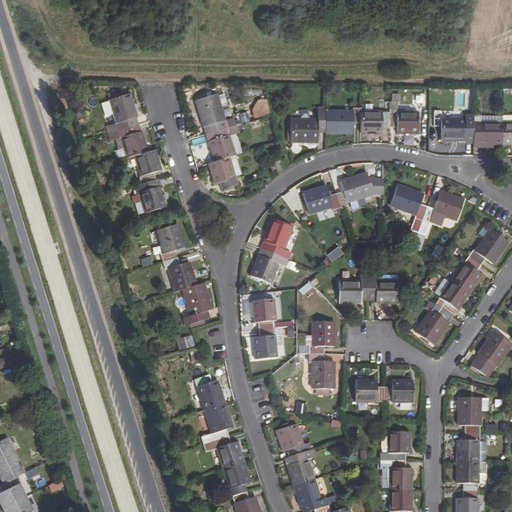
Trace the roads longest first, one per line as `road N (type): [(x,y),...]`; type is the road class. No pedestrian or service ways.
road 1 (primary): [(159,511),(0,10)]
road 2 (primary): [(0,162),(110,511)]
road 3 (residential): [(279,511),(244,406),(228,284)]
road 4 (residential): [(248,217),(292,178),(338,157),(383,155),(441,169)]
road 5 (residential): [(436,373),(433,511)]
road 6 (residential): [(511,271),(436,373)]
road 7 (residential): [(158,84),(192,204)]
